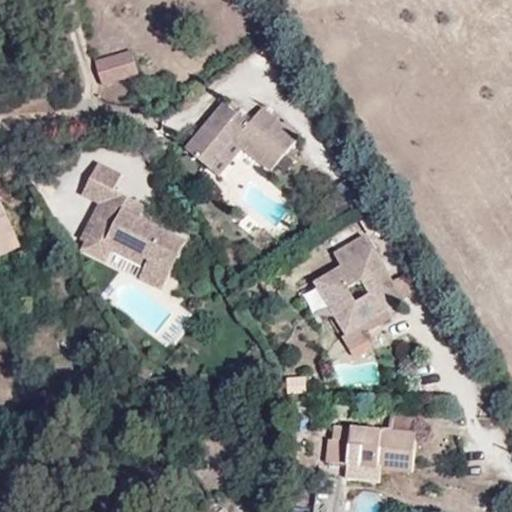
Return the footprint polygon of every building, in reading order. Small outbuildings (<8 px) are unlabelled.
[(142,73),(135,52),(96,62),(101,84),(142,73)] [(314,124),(286,104),(278,118),(305,138),(314,124)] [(278,118),(267,110),(256,126),(222,105),(190,153),(215,170),(233,142),(248,152),(280,174),(305,138),(278,118)] [(230,180),(248,152),(233,142),(215,170),(230,180)] [(80,240),(88,244),(115,190),(122,176),(98,164),(82,198),(97,205),(80,240)] [(0,201),(10,197),(0,177),(0,201)] [(143,204),(115,190),(88,244),(84,254),(105,265),(112,251),(115,245),(149,262),(146,267),(140,281),(161,292),(187,241),(137,216),(143,204)] [(0,238),(12,232),(0,206),(0,238)] [(0,256),(19,247),(12,232),(0,238),(0,256)] [(340,271),(309,290),(344,347),(408,308),(406,305),(394,286),(366,238),(333,258),(340,271)] [(146,267),(149,262),(115,245),(112,251),(146,267)] [(409,277),(394,286),(406,305),(420,296),(409,277)] [(386,322),(344,347),(350,357),(365,348),(361,342),(388,326),(386,322)] [(417,442),(418,427),(393,424),(391,439),(417,442)] [(336,433),(334,446),(351,448),(348,472),(347,485),(379,489),(381,476),(412,480),(417,442),(391,439),(336,433)] [(351,448),(334,446),(331,470),(348,472),(351,448)]
